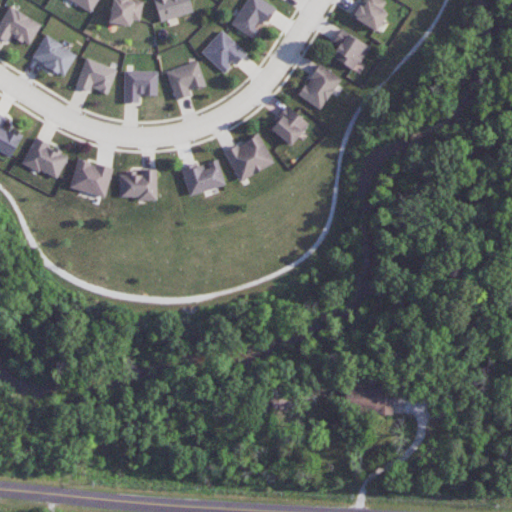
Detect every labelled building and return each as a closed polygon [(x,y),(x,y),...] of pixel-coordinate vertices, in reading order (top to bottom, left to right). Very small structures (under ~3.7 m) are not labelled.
[(97,0),(68,0),(92,12),(97,0)] [(129,26),(130,20),(139,21),(142,0),(140,0),(111,0),(108,23),(129,26)] [(153,0),(158,21),(192,14),(188,0),(153,0)] [(252,38),(259,28),(261,29),(275,8),(262,0),(245,0),(230,25),(252,38)] [(385,0),(384,0),(362,0),(361,4),(356,2),(349,17),(376,31),(385,12),(381,10),(385,0)] [(28,46),(41,24),(9,6),(0,21),(0,38),(6,42),(10,35),(28,46)] [(224,75),(245,53),(221,30),(200,52),(224,75)] [(333,40),(338,43),(330,57),(353,71),(368,47),(340,30),(333,40)] [(63,77),(77,54),(44,35),(31,58),(63,77)] [(116,70),(86,58),(75,86),(89,91),(91,88),(107,94),(116,70)] [(205,86),(197,62),(166,72),(175,100),(190,95),(189,91),(205,86)] [(321,110),(340,77),(316,64),(298,96),(321,110)] [(138,103),(139,96),(157,96),(157,71),(124,71),(124,102),(138,103)] [(308,125),(287,106),(268,127),(289,146),(308,125)] [(0,151),(10,157),(21,136),(2,127),(6,119),(0,115),(0,151)] [(223,153),(238,182),(273,163),(258,134),(223,153)] [(22,165),(58,178),(67,153),(32,140),(22,165)] [(113,169),(77,159),(69,187),(104,198),(113,169)] [(224,186),(218,159),(204,162),(181,168),(187,195),(224,186)] [(156,200),(156,169),(140,169),(140,174),(119,174),(119,197),(136,197),(136,201),(156,200)] [(391,412),(392,388),(344,386),(343,410),(391,412)]
